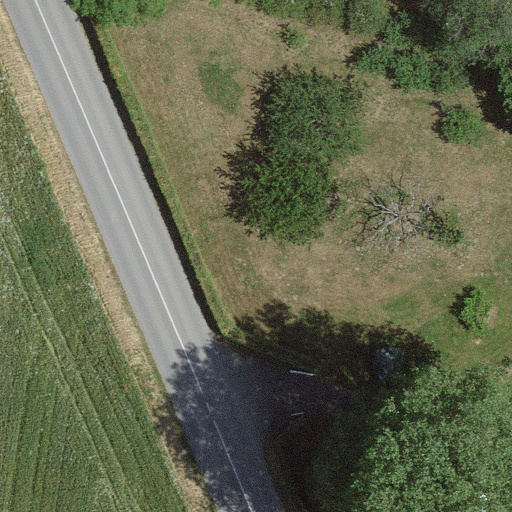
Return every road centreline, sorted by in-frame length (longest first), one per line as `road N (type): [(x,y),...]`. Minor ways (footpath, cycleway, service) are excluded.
road 1 (tertiary): [(260,511),(167,268),(44,0)]
road 2 (unknown): [(210,382),(310,396),(451,431),(511,428)]
